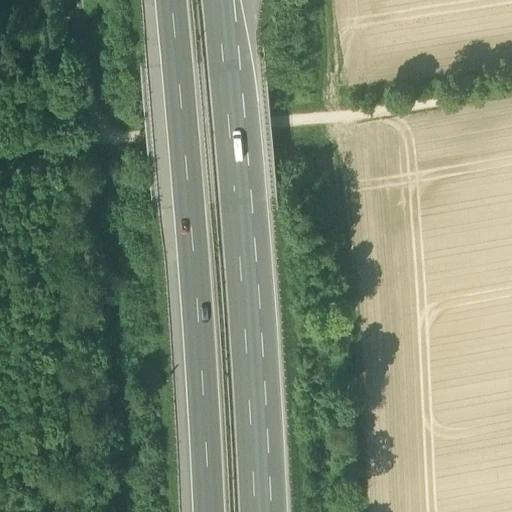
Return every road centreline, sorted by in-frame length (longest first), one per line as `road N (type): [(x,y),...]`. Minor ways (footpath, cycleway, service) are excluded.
road 1 (track): [(72,0),(114,511)]
road 2 (motorway): [(254,511),(217,0)]
road 3 (motorway): [(170,0),(207,511)]
road 4 (track): [(366,511),(348,117)]
